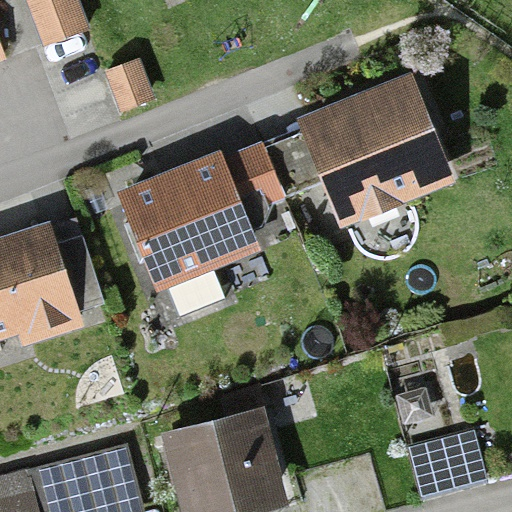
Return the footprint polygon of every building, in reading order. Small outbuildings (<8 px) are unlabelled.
[(92,30),(80,0),(29,0),(47,47),(92,30)] [(135,61),(106,73),(123,115),(153,103),(135,61)] [(417,93),(310,136),(352,239),(459,195),(417,93)] [(225,168),(128,208),(169,306),(264,266),(243,216),(268,206),(274,220),(290,213),(268,160),(229,177),(225,168)] [(53,237),(0,255),(0,354),(26,345),(33,362),(91,342),(53,237)] [(264,408),(168,433),(188,511),(246,511),(289,501),(264,408)] [(0,511),(139,511),(148,510),(131,441),(0,473),(0,511)] [(450,511),(504,497),(491,450),(428,468),(440,511),(450,511)]
